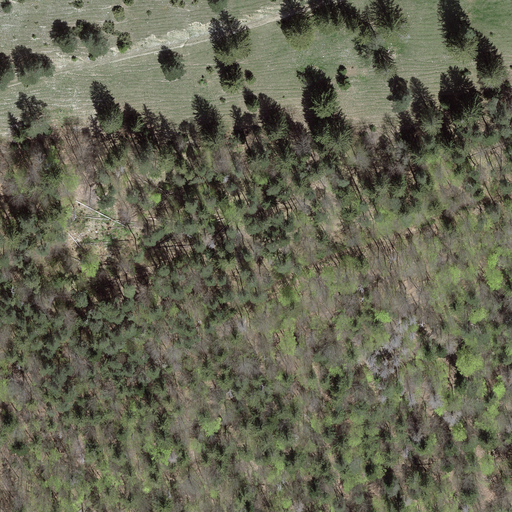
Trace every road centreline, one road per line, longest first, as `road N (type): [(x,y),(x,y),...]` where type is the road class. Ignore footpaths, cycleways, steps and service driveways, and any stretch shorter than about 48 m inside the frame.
road 1 (track): [(349,0),(0,87)]
road 2 (track): [(221,320),(300,269),(511,192)]
